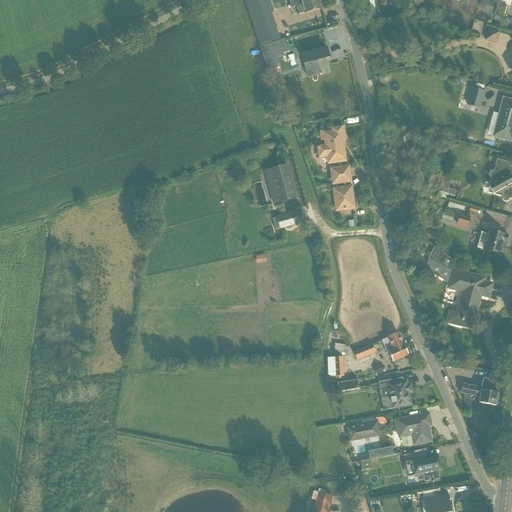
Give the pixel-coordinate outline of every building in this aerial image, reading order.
[(276,41),(282,39),(269,0),(243,0),(259,45),(276,41)] [(283,11),(289,9),(286,0),(275,0),(273,1),(276,10),(282,9),(283,11)] [(298,16),(321,9),(318,0),(292,0),(288,1),(291,9),(296,7),(298,16)] [(502,24),(505,17),(495,13),(492,20),(502,24)] [(484,41),(496,45),(500,33),(487,29),(484,41)] [(279,50),(276,41),(259,45),(262,55),(279,50)] [(329,58),(327,49),(301,55),(307,79),(329,73),(326,59),(329,58)] [(470,87),(466,105),(480,108),(484,90),(470,87)] [(492,136),(492,138),(511,144),(511,143),(511,100),(502,98),(498,114),(493,113),(487,135),(492,136)] [(327,164),(345,162),(343,147),(343,146),(342,146),(341,146),(341,142),(343,142),(344,141),(344,140),(345,139),(343,128),(330,130),(331,132),(324,133),(324,131),(319,132),(320,142),(323,142),(324,146),(316,147),(318,160),(326,159),(327,164)] [(511,196),(511,176),(510,176),(511,169),(511,164),(497,160),(494,172),(492,172),(490,172),(489,173),(489,174),(489,176),(489,177),(490,178),(491,179),(487,194),(502,197),(502,199),(502,201),(504,202),(506,202),(507,202),(508,201),(511,196)] [(273,206),(297,199),(288,165),(263,172),(273,206)] [(329,170),(330,178),(349,176),(349,168),(329,170)] [(443,177),(437,197),(445,199),(446,194),(455,197),(456,191),(448,189),(451,179),(443,177)] [(334,212),(354,210),(351,188),(332,190),(334,212)] [(443,216),(453,219),(455,213),(445,210),(443,216)] [(275,218),(279,230),(302,224),(299,211),(275,218)] [(470,218),(459,215),(456,226),(467,229),(467,228),(470,218)] [(425,238),(436,241),(438,234),(427,231),(425,238)] [(477,248),(500,255),(503,243),(505,243),(507,236),(488,231),(487,235),(481,233),(477,248)] [(494,283),(486,282),(487,278),(453,270),(456,257),(434,247),(428,260),(423,271),(447,283),(445,290),(460,294),(455,312),(449,311),(446,324),(466,329),(468,323),(474,324),(481,298),(490,300),(494,283)] [(255,257),(256,264),(266,262),(265,255),(255,257)] [(413,262),(406,263),(409,273),(416,271),(413,262)] [(392,362),(408,356),(404,345),(403,346),(398,334),(381,341),(386,354),(388,353),(392,362)] [(333,355),(344,356),(345,346),(334,344),(333,355)] [(353,352),(357,361),(376,353),(372,345),(353,352)] [(327,358),(328,378),(343,377),(343,358),(327,358)] [(373,372),(381,375),(384,368),(377,364),(373,372)] [(392,411),(411,407),(408,394),(411,393),(410,386),(404,387),(402,378),(378,383),(383,411),(392,409),(392,411)] [(337,384),(338,393),(359,389),(357,381),(337,384)] [(464,401),(495,407),(498,394),(481,391),(482,389),(462,385),(460,394),(465,395),(464,401)] [(431,426),(429,415),(394,421),(398,440),(410,438),(412,446),(431,443),(428,430),(427,430),(426,427),(431,426)] [(346,429),(349,443),(379,437),(377,423),(346,429)] [(369,458),(393,453),(392,448),(368,452),(369,458)] [(438,472),(441,471),(439,457),(428,459),(426,449),(413,452),(414,454),(403,456),(407,478),(413,477),(414,478),(423,477),(424,485),(439,482),(438,472)] [(361,471),(373,469),(371,460),(360,462),(361,471)] [(315,501),(312,511),(327,511),(332,497),(331,497),(332,491),(326,490),(325,491),(319,490),(318,493),(314,492),(312,500),(315,501)] [(453,511),(452,505),(449,506),(447,497),(441,498),(439,490),(416,494),(418,503),(421,503),(422,511),(453,511)]
